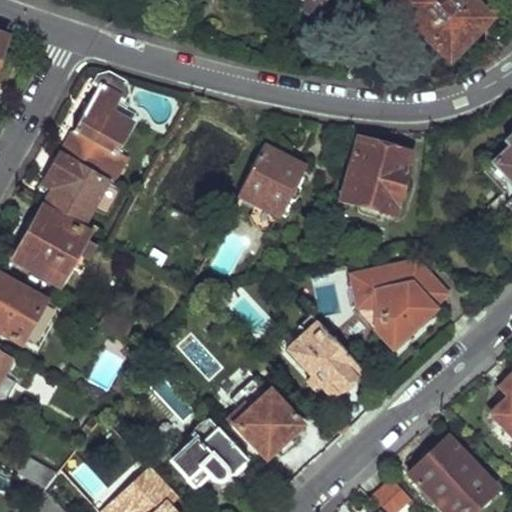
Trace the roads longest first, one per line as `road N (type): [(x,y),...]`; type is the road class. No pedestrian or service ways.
road 1 (residential): [(73,36),(248,89),(373,112),(429,109),(511,73)]
road 2 (residential): [(297,511),(511,314)]
road 3 (residential): [(0,167),(73,36)]
